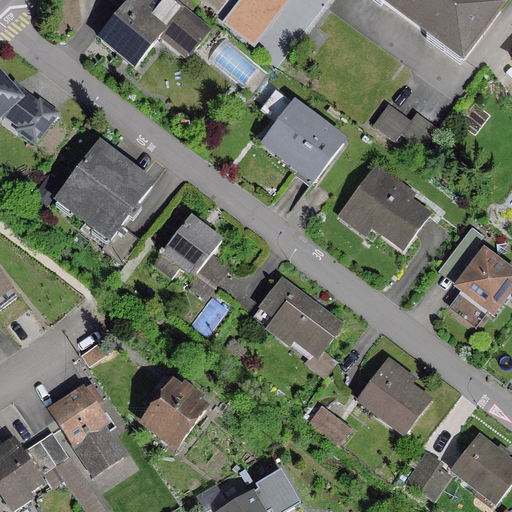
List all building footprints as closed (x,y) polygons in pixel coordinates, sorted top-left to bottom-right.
[(110,0),(117,5),(120,0),(122,0),(128,5),(98,41),(116,56),(120,52),(136,65),(169,26),(196,48),(206,36),(164,2),(161,5),(154,0),(110,0)] [(240,0),(223,22),(255,43),(287,0),(240,0)] [(378,0),(462,62),(498,13),(480,0),(378,0)] [(20,96),(15,100),(0,82),(0,115),(9,108),(26,121),(18,132),(33,144),(53,116),(38,105),(36,108),(20,96)] [(293,176),(308,188),(340,145),(292,109),(281,101),(273,113),(283,121),(264,147),(296,171),(293,176)] [(414,116),(409,124),(386,107),(371,128),(393,144),(399,137),(421,153),(437,132),(414,116)] [(109,243),(149,189),(96,149),(56,203),(109,243)] [(369,230),(401,253),(428,218),(398,196),(403,190),(375,169),(345,209),(370,228),(369,230)] [(180,266),(194,277),(219,244),(189,220),(162,255),(160,253),(158,256),(160,258),(153,267),(170,280),(180,266)] [(511,288),(511,278),(482,256),(456,291),(490,317),(511,288)] [(340,329),(279,284),(262,306),(277,318),(271,326),(316,360),(340,329)] [(406,379),(386,364),(357,403),(402,437),(427,403),(402,384),(406,379)] [(177,393),(170,387),(141,425),(174,450),(203,412),(195,407),(200,401),(182,387),(177,393)] [(82,392),(48,414),(86,470),(115,451),(100,428),(104,425),(82,392)] [(66,460),(50,435),(25,452),(41,477),(66,460)] [(494,507),(511,483),(511,466),(476,439),(450,474),(494,507)] [(0,498),(5,506),(38,484),(12,444),(0,452),(0,498)] [(431,476),(439,465),(425,456),(406,486),(419,494),(431,476)] [(222,511),(300,511),(301,511),(279,473),(253,488),(256,492),(222,511)]
